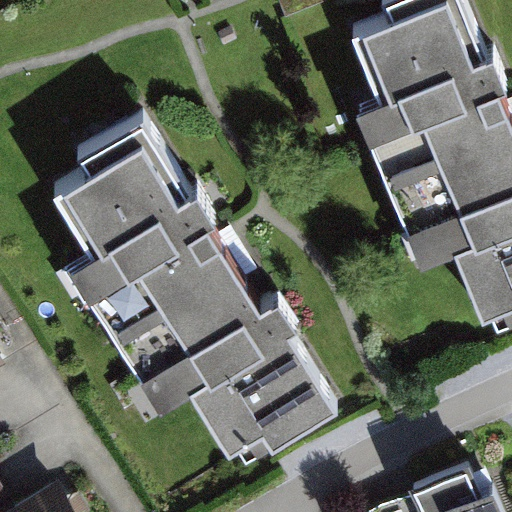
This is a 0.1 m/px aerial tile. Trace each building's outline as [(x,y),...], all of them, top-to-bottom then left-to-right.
[(399,0),(400,1),(367,14),(396,88),(368,99),(427,248),(454,237),(487,322),(511,312),(511,105),(470,0),(399,0)] [(260,296),(152,125),(70,176),(106,234),(79,251),(168,393),(192,378),(238,451),(340,388),(276,286),(260,296)] [(497,511),(478,465),(423,486),(432,511),(497,511)] [(77,511),(60,482),(9,511),(7,511),(0,499),(0,511),(77,511)] [(426,511),(416,489),(363,511),(426,511)]
